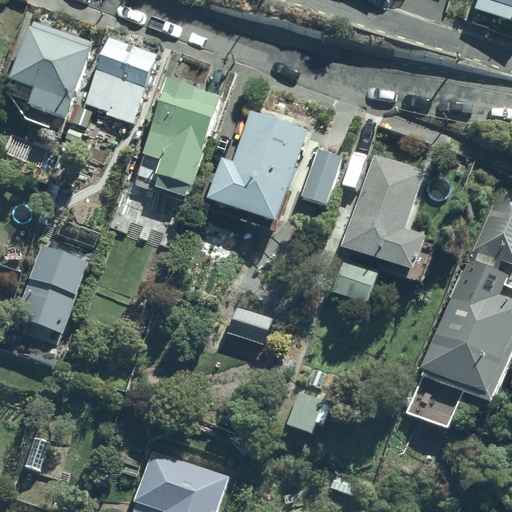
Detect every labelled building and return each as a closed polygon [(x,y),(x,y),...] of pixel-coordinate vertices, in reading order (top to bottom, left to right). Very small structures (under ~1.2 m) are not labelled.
[(511,0),(480,0),(478,8),(511,18),(511,0)] [(96,49),(38,27),(36,32),(33,31),(13,85),(38,95),(32,109),(69,123),(96,54),(94,53),(96,49)] [(161,59),(113,41),(87,108),(111,117),(109,120),(134,130),(161,59)] [(225,101),(169,83),(163,100),(166,101),(146,158),(165,164),(159,180),(163,181),(159,192),(190,202),(193,191),(196,192),(208,157),(206,156),(225,101)] [(311,136),(253,117),(236,168),(223,164),(210,206),(281,229),(311,136)] [(346,162),(320,154),(304,202),(330,210),(346,162)] [(429,176),(375,157),(341,252),(417,279),(430,243),(407,235),(429,176)] [(511,263),(511,189),(501,185),(471,257),(474,258),(471,267),(466,265),(423,374),(494,406),(511,359),(511,305),(497,299),(505,279),(495,275),(502,260),(511,263)] [(336,410),(302,397),(290,428),(315,438),(319,426),(328,429),(336,410)] [(53,440),(37,436),(29,467),(46,471),(53,440)] [(224,511),(234,485),(154,458),(136,509),(138,510),(137,511),(224,511)] [(457,511),(432,501),(427,511),(457,511)]
